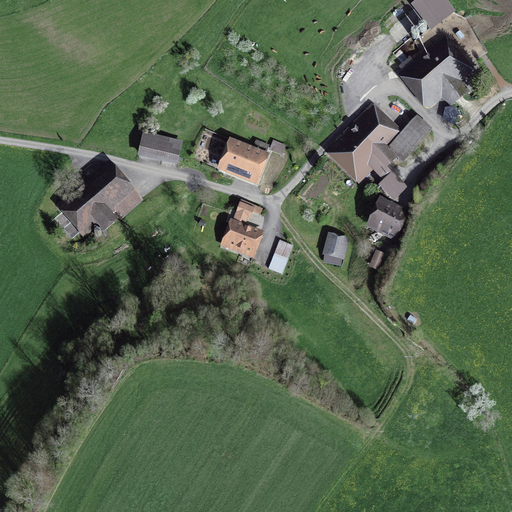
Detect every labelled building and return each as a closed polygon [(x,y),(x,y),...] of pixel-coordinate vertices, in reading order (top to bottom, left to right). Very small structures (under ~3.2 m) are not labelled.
[(456,11),(446,0),(419,0),(412,7),(432,31),(456,11)] [(427,101),(465,70),(445,46),(407,77),(427,101)] [(335,153),(358,175),(368,165),(378,174),(369,186),(375,190),(392,174),(386,168),(397,157),(402,161),(431,131),(420,121),(391,153),(385,148),(398,135),(374,112),(335,153)] [(177,162),(181,144),(143,136),(139,154),(177,162)] [(254,180),(268,146),(256,142),(253,149),(234,141),(224,168),(223,172),(252,184),(254,180)] [(274,142),(271,148),(282,153),(284,147),(274,142)] [(82,231),(94,220),(104,230),(139,201),(111,169),(64,210),(82,231)] [(250,218),(252,212),(259,215),(261,209),(249,205),(248,208),(240,205),(226,243),(252,253),(260,234),(243,228),(248,217),(250,218)] [(407,216),(382,205),(373,225),(398,237),(407,216)] [(340,255),(344,239),(326,235),(322,251),(340,255)] [(282,274),(293,246),(280,241),(269,269),(282,274)] [(377,253),(372,266),(379,269),(384,257),(377,253)]
